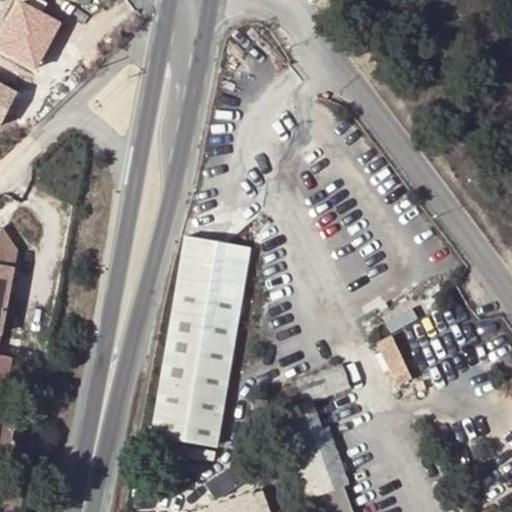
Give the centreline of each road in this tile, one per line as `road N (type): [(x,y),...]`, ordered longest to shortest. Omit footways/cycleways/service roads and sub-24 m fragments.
road 1 (primary): [(86,511),(174,199),(191,75)]
road 2 (unclassified): [(264,0),(296,22),(511,308)]
road 3 (primary): [(138,182),(80,511)]
road 4 (primary): [(168,20),(138,182)]
road 5 (unclassified): [(73,109),(168,20)]
